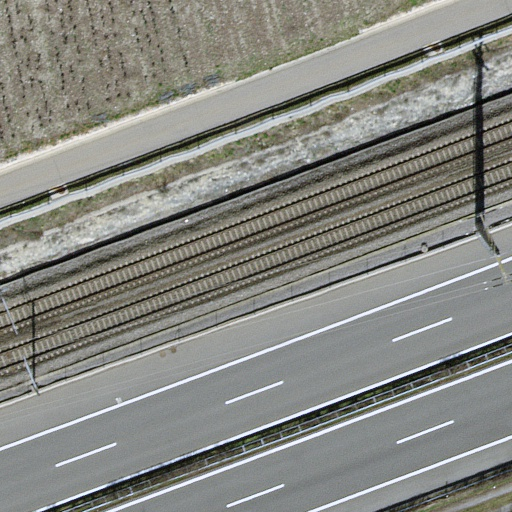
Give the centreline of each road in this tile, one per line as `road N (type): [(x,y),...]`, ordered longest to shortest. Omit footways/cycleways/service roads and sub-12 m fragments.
road 1 (motorway): [(511,294),(0,484)]
road 2 (unclassified): [(0,192),(503,0)]
road 3 (motorway): [(213,511),(511,400)]
